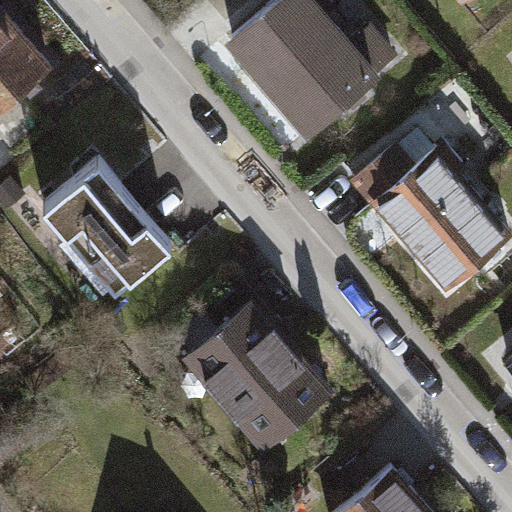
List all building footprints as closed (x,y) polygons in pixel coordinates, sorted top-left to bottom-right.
[(309,119),(368,68),(342,38),(366,16),(351,0),(342,0),(325,16),(311,0),(267,0),(232,30),(309,119)] [(0,102),(49,59),(0,3),(0,102)] [(392,47),(366,16),(342,38),(368,68),(392,47)] [(439,140),(412,163),(375,193),(448,279),(511,226),(439,140)] [(357,172),(375,193),(412,163),(394,142),(357,172)] [(165,238),(91,154),(37,201),(111,285),(165,238)] [(192,345),(251,295),(236,277),(176,327),(192,345)] [(251,295),(192,345),(185,350),(264,442),(329,387),(251,295)] [(437,511),(393,459),(328,511),(437,511)]
